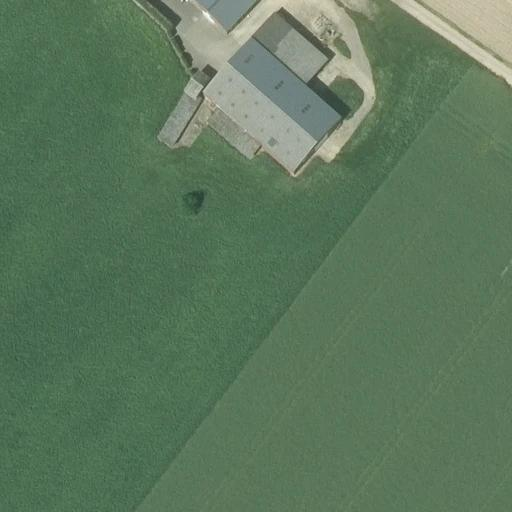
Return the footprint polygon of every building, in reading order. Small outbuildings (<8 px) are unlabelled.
[(193,0),(225,30),(253,0),(193,0)] [(325,58),(272,11),(250,37),(303,84),(325,58)] [(250,37),(249,37),(202,91),(293,171),(340,118),(303,84),(250,37)] [(208,77),(197,69),(183,88),(185,89),(195,96),(195,95),(208,77)] [(185,89),(158,135),(171,142),(198,98),(195,95),(195,96),(185,89)]
